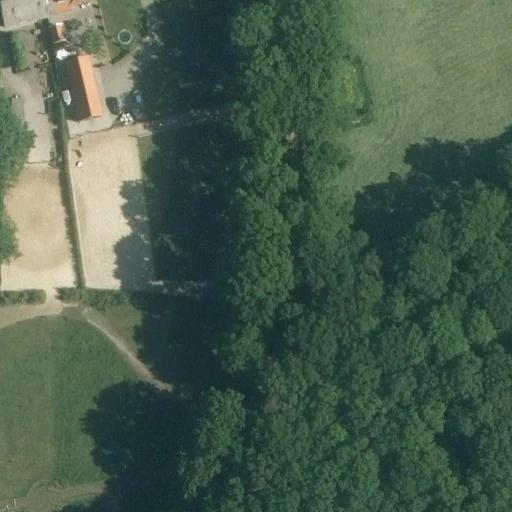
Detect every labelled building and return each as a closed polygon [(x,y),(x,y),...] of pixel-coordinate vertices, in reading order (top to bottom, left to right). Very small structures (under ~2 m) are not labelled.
[(0,0),(0,14),(4,29),(45,19),(40,0),(0,0)] [(40,0),(45,19),(71,13),(70,8),(90,3),(89,0),(40,0)] [(52,46),(64,43),(61,27),(48,30),(52,46)] [(91,72),(66,77),(72,101),(97,96),(91,72)] [(0,162),(24,163),(24,127),(6,127),(5,107),(0,106),(0,162)]
